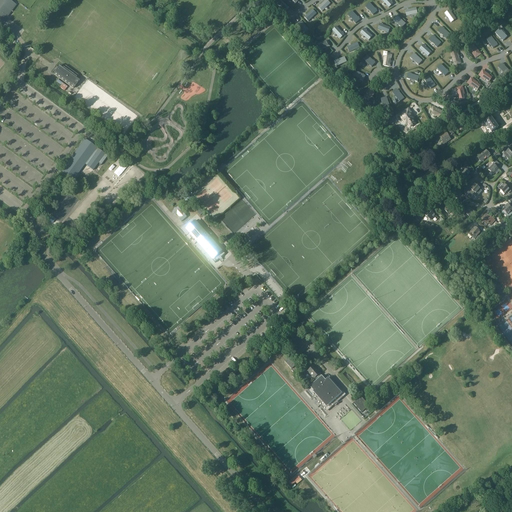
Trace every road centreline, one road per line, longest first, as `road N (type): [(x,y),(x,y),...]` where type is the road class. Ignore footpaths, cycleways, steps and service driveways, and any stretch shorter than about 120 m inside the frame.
road 1 (unclassified): [(20,211),(39,222),(42,256),(267,511)]
road 2 (unclassified): [(0,109),(19,83),(80,129),(30,197)]
